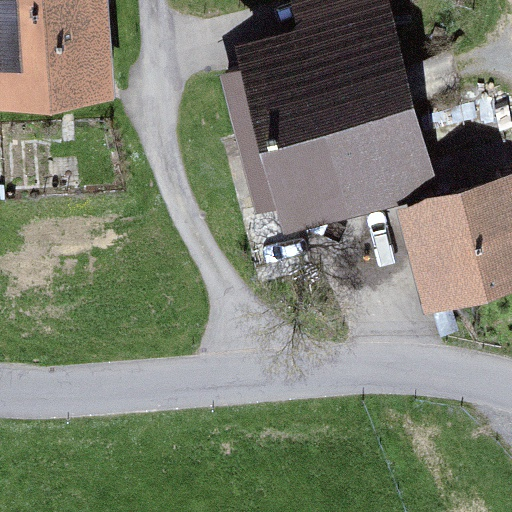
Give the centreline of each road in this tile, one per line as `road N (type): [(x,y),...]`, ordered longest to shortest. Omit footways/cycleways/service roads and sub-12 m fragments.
road 1 (unclassified): [(156,0),(262,380)]
road 2 (unclassified): [(0,392),(50,396),(262,380)]
road 3 (unclassified): [(262,380),(436,365),(511,386)]
